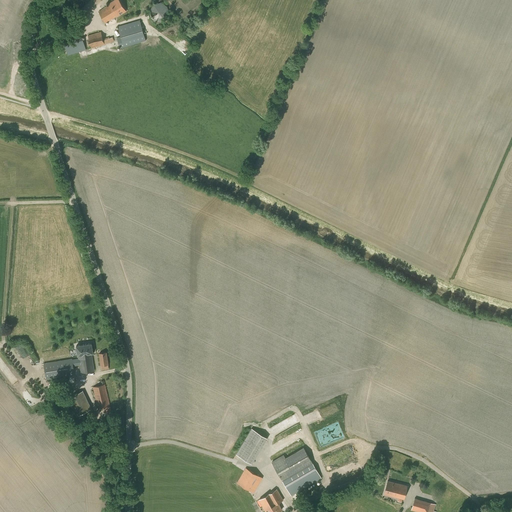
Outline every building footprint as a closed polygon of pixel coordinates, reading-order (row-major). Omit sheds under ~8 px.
[(103,4),(101,0),(99,0),(87,6),(90,11),(103,4)] [(126,11),(119,0),(114,0),(108,4),(109,5),(99,11),(106,23),(117,16),(118,16),(126,11)] [(154,5),(153,5),(152,6),(152,7),(151,7),(151,8),(150,9),(150,10),(150,11),(150,12),(150,13),(150,14),(150,15),(151,16),(151,17),(152,18),(153,19),(154,19),(154,20),(155,20),(156,21),(157,21),(158,21),(160,21),(161,21),(162,21),(163,21),(164,20),(165,19),(166,19),(166,18),(167,17),(167,16),(168,15),(168,14),(168,13),(168,12),(168,11),(168,10),(168,9),(168,8),(167,8),(167,7),(166,6),(165,5),(164,5),(163,4),(162,3),(161,3),(160,3),(159,3),(158,3),(157,3),(156,3),(156,4),(155,4),(154,4),(154,5)] [(117,37),(120,48),(146,41),(140,20),(118,26),(121,36),(117,37)] [(50,29),(55,38),(59,36),(54,27),(50,29)] [(101,32),(88,35),(92,48),(104,44),(114,41),(113,37),(109,38),(109,37),(103,39),(101,32)] [(83,39),(65,44),(68,55),(86,50),(83,39)] [(76,345),(78,356),(78,358),(72,359),(72,358),(55,361),(58,378),(75,375),(73,366),(80,365),(81,373),(95,370),(92,354),(93,353),(92,343),(76,345)] [(109,365),(107,352),(99,353),(101,366),(102,370),(109,369),(108,365),(109,365)] [(98,408),(104,406),(106,416),(112,414),(111,409),(112,409),(111,405),(110,405),(104,380),(101,381),(102,385),(93,387),(98,408)] [(83,391),(67,398),(76,416),(92,408),(83,391)] [(236,454),(252,463),(268,438),(252,428),(236,454)] [(272,462),(291,496),(321,478),(304,448),(285,458),(284,455),(272,462)] [(245,468),(237,482),(254,493),(263,478),(245,468)] [(384,494),(404,499),(407,485),(387,480),(384,494)] [(259,499),(266,511),(277,511),(282,509),(278,503),(283,500),(277,489),(259,499)] [(418,511),(436,511),(434,511),(436,504),(431,503),(415,498),(411,510),(418,511)]
